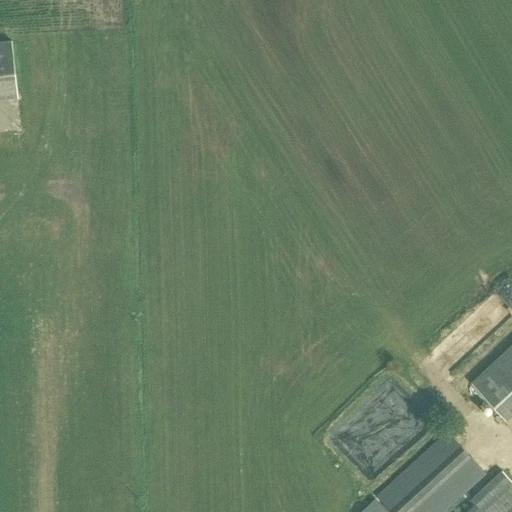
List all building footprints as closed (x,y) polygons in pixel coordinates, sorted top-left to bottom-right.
[(0,100),(18,98),(12,42),(0,43),(0,100)] [(480,309),(495,327),(507,317),(492,299),(480,309)] [(511,346),(472,385),(505,420),(511,412),(511,346)] [(444,511),(485,474),(448,434),(362,511),(444,511)] [(511,511),(511,481),(502,471),(471,500),(475,505),(468,511),(511,511)]
